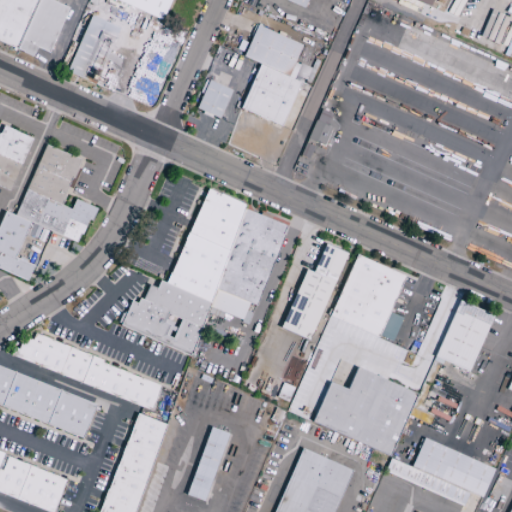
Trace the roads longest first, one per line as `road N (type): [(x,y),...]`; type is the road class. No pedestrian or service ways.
road 1 (residential): [(511,301),(0,70)]
road 2 (residential): [(0,332),(100,260),(160,142)]
road 3 (residential): [(160,142),(223,0)]
